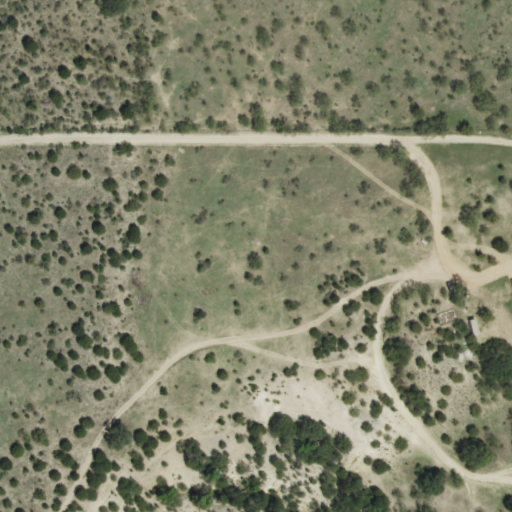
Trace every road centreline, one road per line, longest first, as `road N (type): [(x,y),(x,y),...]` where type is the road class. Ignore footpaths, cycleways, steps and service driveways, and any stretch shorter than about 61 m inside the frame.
road 1 (residential): [(0,140),(409,139),(434,192),(437,249),(409,279),(352,290)]
road 2 (residential): [(55,511),(55,491),(80,442),(145,377),(199,357),(283,367),(363,402),(511,504)]
road 3 (residential): [(352,290),(302,326),(199,357)]
